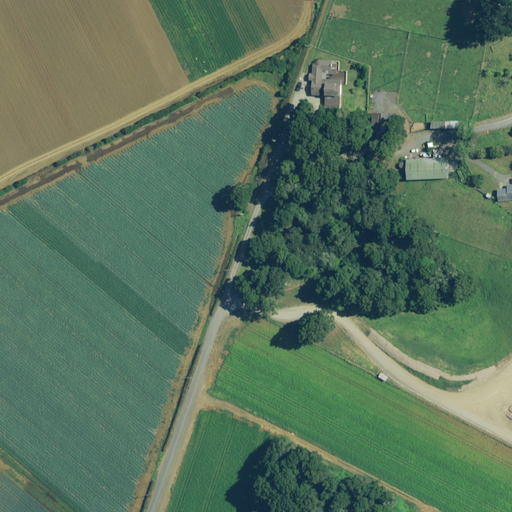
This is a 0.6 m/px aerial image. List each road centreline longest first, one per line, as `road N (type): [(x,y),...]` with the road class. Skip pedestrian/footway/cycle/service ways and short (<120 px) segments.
road 1 (unclassified): [(309,59),(151,511)]
road 2 (unknown): [(266,183),(511,121)]
